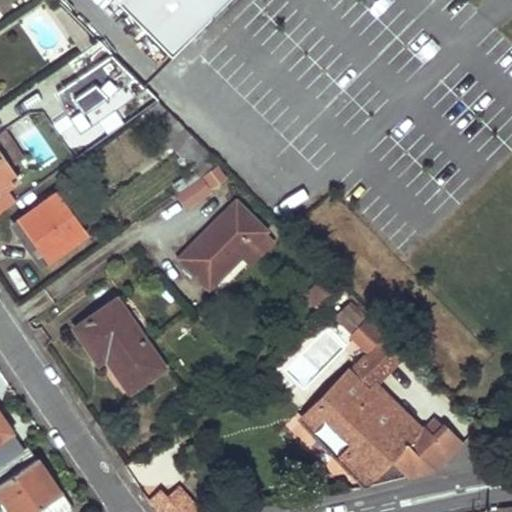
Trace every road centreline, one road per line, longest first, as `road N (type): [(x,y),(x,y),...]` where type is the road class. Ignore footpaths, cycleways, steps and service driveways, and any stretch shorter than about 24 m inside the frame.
road 1 (residential): [(123,511),(0,327)]
road 2 (secondary): [(362,511),(511,481)]
